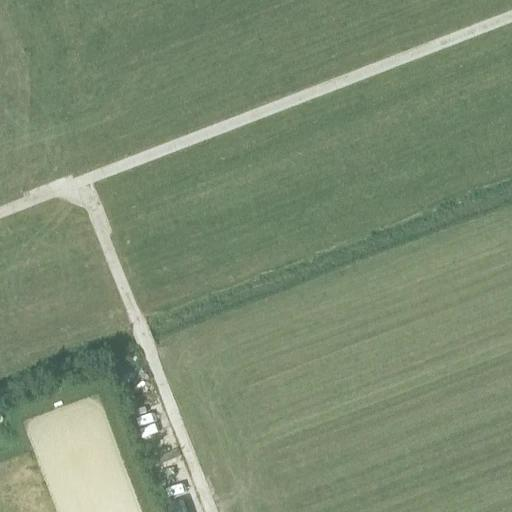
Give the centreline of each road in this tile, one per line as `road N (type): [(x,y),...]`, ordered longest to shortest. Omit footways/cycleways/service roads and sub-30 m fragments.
road 1 (track): [(0,212),(511,16)]
road 2 (track): [(210,511),(76,183)]
